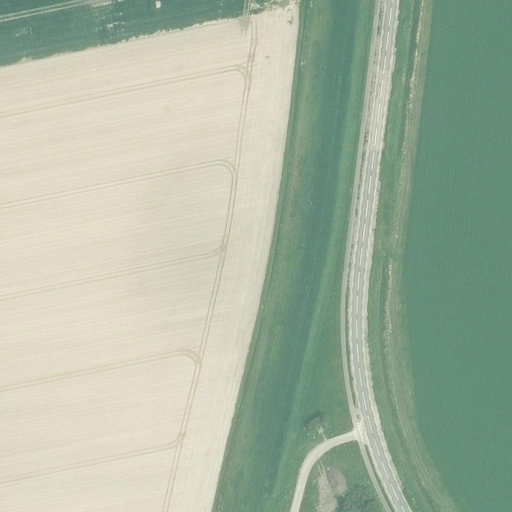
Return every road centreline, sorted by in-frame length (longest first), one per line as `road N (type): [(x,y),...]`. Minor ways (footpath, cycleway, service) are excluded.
road 1 (secondary): [(371,431),(356,314),(391,0)]
road 2 (unclassified): [(293,511),(313,457),(371,431)]
